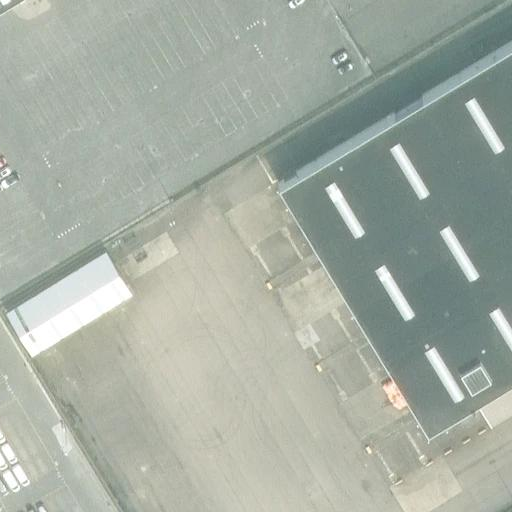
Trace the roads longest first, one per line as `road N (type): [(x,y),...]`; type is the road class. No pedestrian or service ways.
road 1 (unknown): [(0,278),(73,242),(287,109),(292,95),(261,31),(29,167)]
road 2 (unknown): [(90,374),(240,289),(299,381)]
road 3 (unknown): [(299,381),(128,483)]
road 4 (unknown): [(511,427),(377,504)]
road 5 (unknown): [(299,381),(377,504)]
